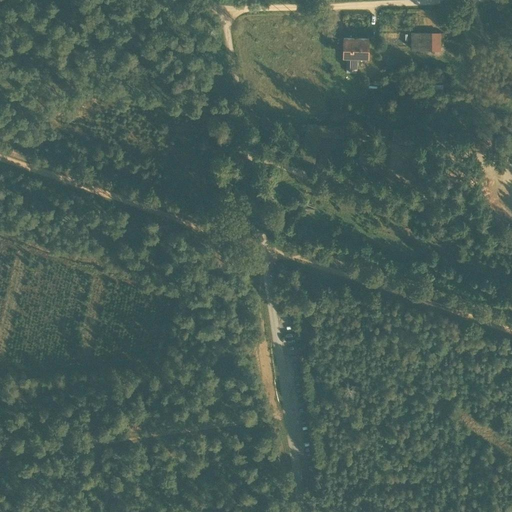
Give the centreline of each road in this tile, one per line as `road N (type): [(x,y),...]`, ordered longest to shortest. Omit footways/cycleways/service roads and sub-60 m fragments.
road 1 (unclassified): [(437,0),(222,8),(303,511)]
road 2 (track): [(286,410),(0,451)]
road 3 (track): [(245,149),(299,171),(329,170),(397,194),(510,217)]
road 4 (track): [(250,232),(0,150)]
road 5 (track): [(511,321),(284,243)]
road 6 (track): [(106,184),(95,261),(0,230)]
